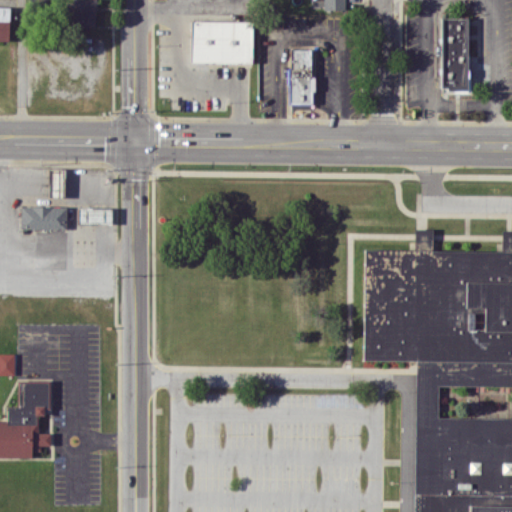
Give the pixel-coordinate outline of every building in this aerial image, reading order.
[(95,0),(72,0),(72,25),(95,26),(95,0)] [(323,0),(323,9),(344,9),(344,0),(323,0)] [(0,40),(9,40),(9,6),(0,5),(0,40)] [(441,89),(467,88),(466,17),(440,18),(441,89)] [(251,21),(190,20),(189,61),(251,62),(251,21)] [(288,103),(313,103),(313,76),(310,76),(310,48),(288,48),(288,103)] [(63,196),(62,169),(49,169),(50,196),(63,196)] [(65,228),(66,206),(20,205),(20,227),(65,228)] [(111,208),(77,207),(76,222),(110,223),(111,208)] [(511,511),(511,228),(501,229),(501,250),(363,249),(363,359),(414,360),(413,511),(511,511)] [(432,240),(432,228),(414,228),(414,240),(432,240)] [(47,380),(17,380),(17,406),(6,406),(6,420),(0,419),(0,456),(32,457),(32,450),(40,450),(40,445),(50,445),(50,432),(38,432),(38,414),(47,414),(47,380)]
